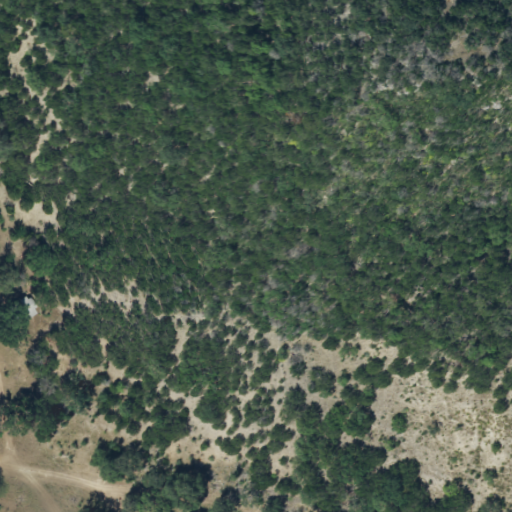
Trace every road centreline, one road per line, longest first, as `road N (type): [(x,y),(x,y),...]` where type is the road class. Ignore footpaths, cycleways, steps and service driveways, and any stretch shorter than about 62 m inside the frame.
road 1 (residential): [(232,509),(270,427),(355,327),(438,244),(511,192)]
road 2 (residential): [(232,509),(0,469)]
